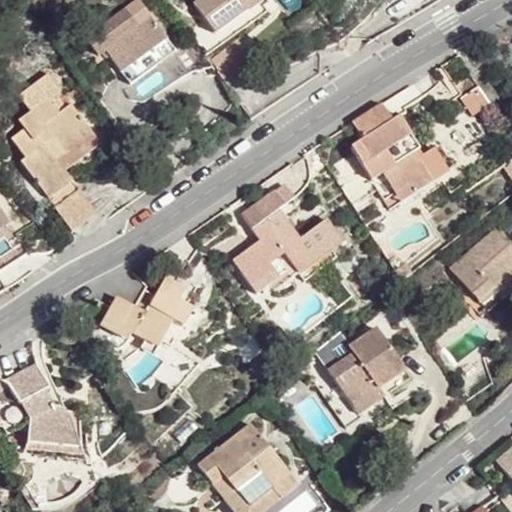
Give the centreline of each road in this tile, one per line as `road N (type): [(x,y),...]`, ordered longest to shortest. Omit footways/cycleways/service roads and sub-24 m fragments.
road 1 (residential): [(0,322),(507,0)]
road 2 (residential): [(511,406),(387,511)]
